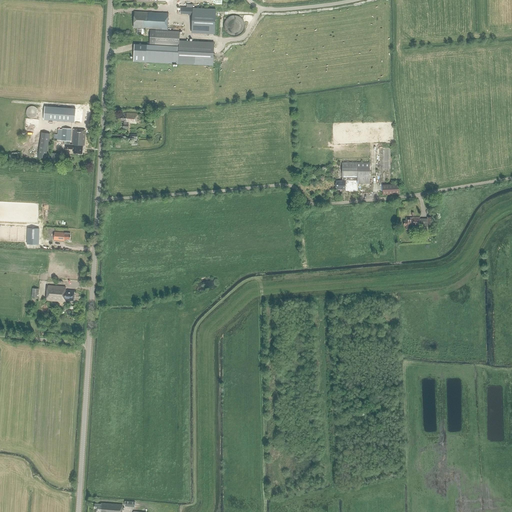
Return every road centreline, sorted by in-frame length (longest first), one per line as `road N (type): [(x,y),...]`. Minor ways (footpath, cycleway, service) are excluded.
road 1 (secondary): [(78,511),(110,0)]
road 2 (track): [(305,200),(306,272),(328,302),(335,480)]
